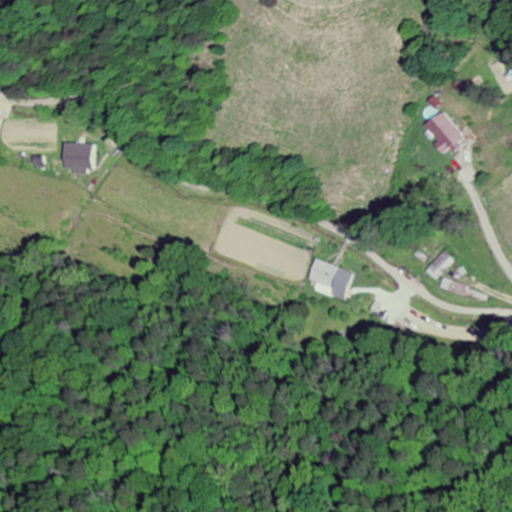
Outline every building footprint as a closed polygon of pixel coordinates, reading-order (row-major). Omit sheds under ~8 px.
[(461,147),(458,143),(463,140),(446,115),(427,127),(447,157),(461,147)] [(66,170),(74,170),(74,174),(94,175),(95,147),(67,146),(66,170)] [(428,272),(439,282),(458,262),(446,252),(428,272)] [(346,296),(355,275),(318,260),(310,281),(346,296)] [(443,290),(467,299),(470,287),(447,279),(443,290)]
